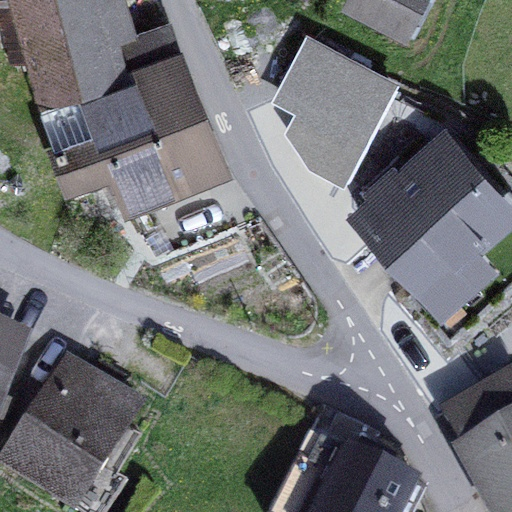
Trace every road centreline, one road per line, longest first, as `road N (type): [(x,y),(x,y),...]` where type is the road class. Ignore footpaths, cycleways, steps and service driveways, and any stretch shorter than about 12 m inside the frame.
road 1 (residential): [(381,373),(254,171),(178,0)]
road 2 (residential): [(381,373),(323,378),(144,314),(0,249)]
road 3 (residential): [(460,511),(381,373)]
